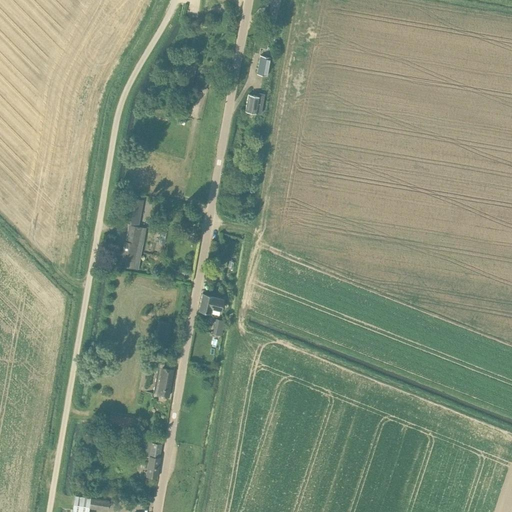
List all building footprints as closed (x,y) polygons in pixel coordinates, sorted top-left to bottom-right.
[(275,40),(277,28),(267,26),(265,38),(275,40)] [(257,73),(267,75),(270,57),(260,55),(257,73)] [(184,86),(191,88),(194,74),(201,76),(203,68),(189,65),(184,86)] [(245,110),(255,112),(261,113),(264,93),(259,92),(258,96),(248,94),(245,110)] [(134,194),(133,198),(130,198),(126,221),(138,223),(142,200),(147,201),(148,197),(134,194)] [(228,205),(238,207),(239,200),(229,198),(228,205)] [(145,228),(131,225),(131,226),(128,242),(125,242),(121,265),(137,268),(142,245),(145,228)] [(158,233),(157,239),(159,239),(158,243),(164,244),(166,232),(160,231),(160,234),(158,233)] [(208,312),(211,312),(212,314),(217,315),(219,313),(220,310),(223,297),(212,295),(202,293),(199,310),(208,312)] [(220,334),(224,320),(217,319),(214,333),(220,334)] [(168,396),(173,369),(158,367),(153,394),(168,396)] [(110,413),(109,424),(135,429),(137,418),(110,413)] [(134,453),(139,454),(145,455),(145,457),(149,457),(147,475),(156,477),(160,457),(159,457),(161,443),(151,442),(147,441),(136,439),(134,453)] [(78,511),(79,511),(83,511),(88,511),(89,507),(109,510),(111,501),(75,495),(72,511),(78,511)]
